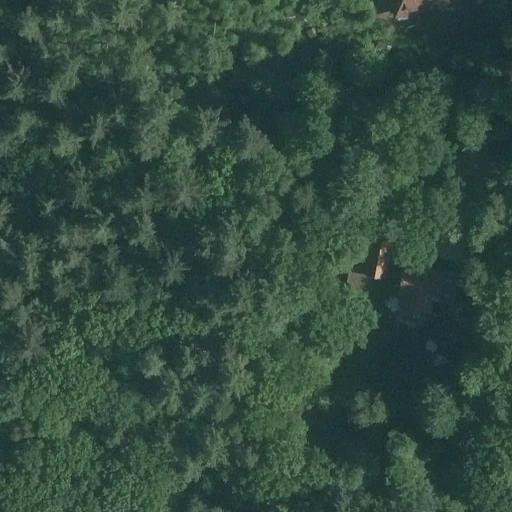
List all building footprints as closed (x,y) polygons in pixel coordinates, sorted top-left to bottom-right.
[(386,0),(392,19),(449,4),(447,0),(386,0)] [(385,58),(389,47),(376,42),(372,54),(385,58)] [(371,285),(373,275),(387,278),(394,239),(371,235),(368,251),(360,250),(353,255),(348,280),(349,285),(368,288),(371,285)] [(431,259),(407,255),(400,292),(404,292),(402,303),(429,308),(432,295),(452,298),(457,273),(430,268),(431,259)] [(462,378),(448,384),(458,405),(471,399),(462,378)]
